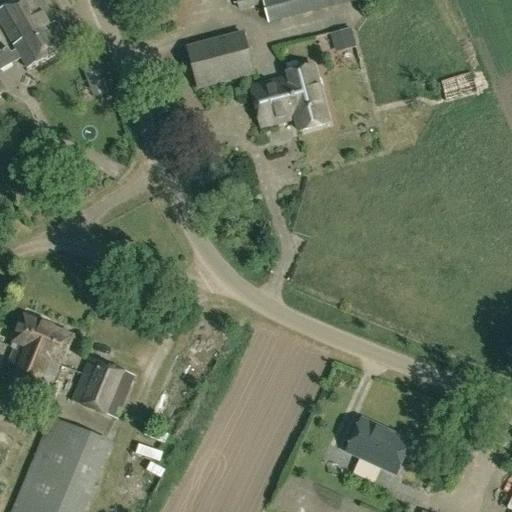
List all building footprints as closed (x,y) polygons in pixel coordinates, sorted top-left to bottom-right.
[(19,0),(0,11),(0,22),(16,51),(11,54),(7,48),(0,52),(0,95),(2,94),(0,91),(0,71),(21,59),(27,69),(68,46),(41,0),(19,0)] [(263,3),(268,22),(350,0),(237,0),(240,9),(263,3)] [(169,25),(166,15),(142,22),(145,32),(169,25)] [(339,45),(357,42),(354,25),(336,28),(339,45)] [(188,47),(199,86),(255,70),(244,32),(188,47)] [(99,66),(82,72),(86,83),(103,77),(99,66)] [(260,129),(295,119),(295,122),(296,122),(299,133),(328,125),(313,67),(287,74),(288,78),(250,89),(260,129)] [(446,81),(451,96),(481,87),(476,72),(446,81)] [(65,365),(76,338),(22,316),(11,342),(16,344),(5,371),(49,389),(60,363),(65,365)] [(116,420),(134,377),(89,359),(72,402),(116,420)] [(84,511),(112,446),(49,420),(11,511),(84,511)] [(347,452),(396,475),(411,443),(361,420),(347,452)] [(147,435),(171,444),(176,432),(151,423),(147,435)] [(142,443),(139,453),(167,460),(170,450),(142,443)] [(128,507),(136,511),(142,511),(168,468),(155,460),(128,507)]
